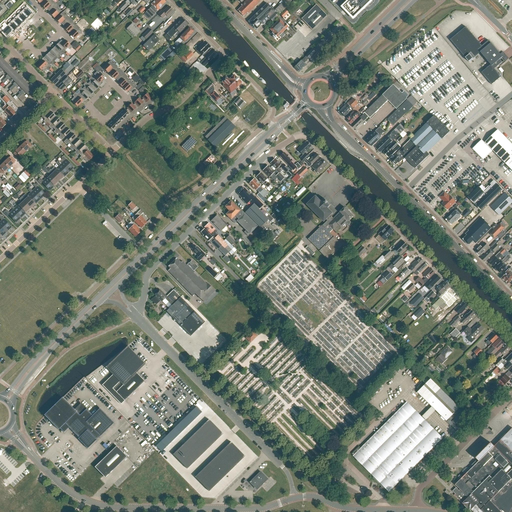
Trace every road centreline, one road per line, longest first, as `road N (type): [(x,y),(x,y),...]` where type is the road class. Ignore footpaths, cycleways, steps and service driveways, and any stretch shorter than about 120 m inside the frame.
road 1 (primary): [(305,99),(0,399)]
road 2 (unclassified): [(293,498),(245,509),(96,504),(71,493),(23,445)]
road 3 (residential): [(511,344),(303,137)]
road 4 (residential): [(136,247),(166,206),(203,183),(271,117),(272,103),(226,55)]
road 5 (primary): [(119,283),(309,103)]
road 6 (residential): [(134,315),(153,265),(264,156),(303,137)]
road 7 (residential): [(293,498),(280,464),(134,315)]
road 8 (secondary): [(511,304),(404,193)]
road 9 (unclassified): [(417,511),(421,486),(511,395)]
road 10 (residential): [(110,152),(182,100),(226,55)]
road 11 (residential): [(404,193),(511,93)]
road 12 (primary): [(12,409),(27,376),(101,300)]
road 13 (tertiary): [(304,87),(213,0)]
road 14 (unclassified): [(417,511),(293,498)]
